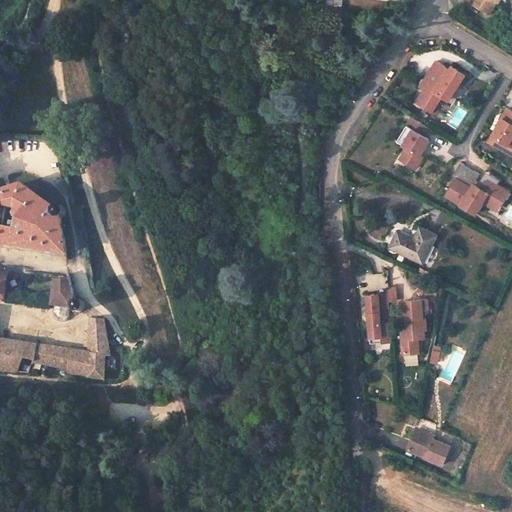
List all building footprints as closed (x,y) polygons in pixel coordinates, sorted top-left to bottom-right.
[(476,0),(474,4),(489,13),(497,1),(498,1),(498,0),(476,0)] [(449,65),(437,58),(420,88),(423,90),(414,106),(435,118),(445,100),(433,93),(449,65)] [(450,103),(466,75),(449,65),(433,93),(445,100),(450,103)] [(457,128),(466,112),(457,107),(448,123),(457,128)] [(511,111),(507,109),(487,142),(511,157),(511,111)] [(429,141),(411,130),(400,147),(404,149),(397,161),(416,172),(424,160),(419,157),(429,141)] [(471,186),(456,177),(443,197),(459,206),(471,186)] [(510,192),(483,177),(478,187),(489,193),(483,203),(499,211),(510,192)] [(0,244),(67,255),(61,216),(63,214),(64,213),(64,211),(64,209),(63,208),(61,206),(58,207),(57,207),(56,208),(22,184),(0,193),(0,244)] [(478,187),(473,184),(471,186),(459,206),(476,215),(483,203),(489,193),(478,187)] [(437,235),(421,227),(415,239),(399,231),(391,246),(423,263),(437,235)] [(436,275),(429,272),(426,276),(433,280),(436,275)] [(69,281),(55,279),(51,305),(52,305),(51,312),(52,315),(53,318),(55,320),(56,321),(59,321),(62,321),(64,320),(66,318),(67,316),(68,313),(69,307),(72,308),(73,308),(75,310),(77,310),(80,309),(81,307),(81,303),(80,301),(79,301),(76,301),(74,302),(73,303),(69,281)] [(397,286),(389,287),(389,293),(390,302),(398,301),(397,286)] [(390,302),(389,293),(379,294),(380,303),(390,302)] [(393,342),(390,302),(380,303),(379,294),(367,295),(369,314),(369,313),(371,337),(382,336),(382,342),(393,342)] [(428,299),(404,301),(405,319),(401,319),(403,354),(419,353),(418,338),(418,330),(427,330),(426,318),(429,318),(428,299)] [(91,376),(91,377),(105,380),(106,356),(110,356),(105,320),(92,319),(91,332),(90,353),(93,353),(91,376)] [(427,330),(418,330),(418,338),(427,338),(427,330)] [(0,353),(35,360),(37,345),(0,338),(0,353)] [(38,345),(36,362),(91,376),(93,353),(90,353),(83,352),(38,345)] [(442,347),(435,346),(431,361),(439,362),(442,347)] [(408,449),(443,464),(451,447),(434,439),(436,437),(417,429),(417,430),(410,427),(406,435),(413,438),(408,449)]
